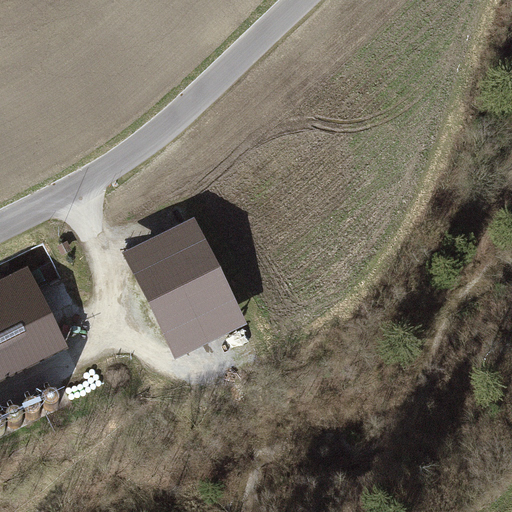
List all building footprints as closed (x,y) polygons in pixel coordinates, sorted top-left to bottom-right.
[(193,157),(182,165),(201,188),(212,180),(193,157)] [(216,183),(204,189),(218,218),(230,212),(216,183)] [(178,359),(251,328),(203,218),(130,250),(178,359)] [(67,242),(58,247),(64,257),(73,252),(67,242)] [(30,272),(0,286),(0,389),(71,355),(30,272)] [(42,405),(37,403),(32,404),(29,408),(28,413),(31,418),(36,420),(41,418),(45,414),(45,409),(42,405)] [(24,412),(19,410),(14,411),(10,415),(10,421),(13,425),(18,427),(23,426),(26,422),(27,417),(24,412)] [(6,421),(1,419),(0,419),(0,436),(5,435),(9,431),(9,426),(6,421)]
